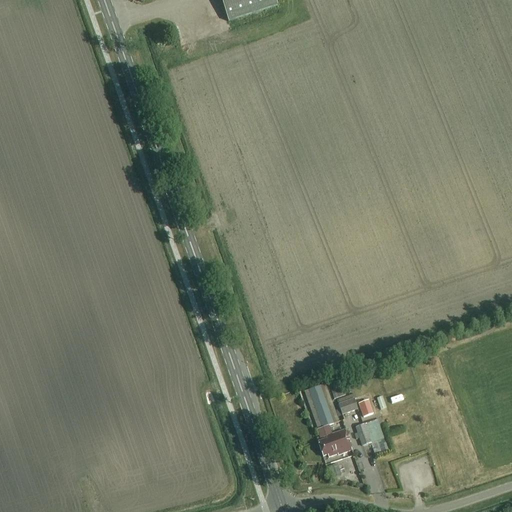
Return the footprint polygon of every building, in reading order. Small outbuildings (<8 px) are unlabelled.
[(221,0),(229,23),(278,7),(275,0),(221,0)] [(329,381),(333,391),(331,392),(334,400),(346,396),(343,388),(344,387),(340,377),(329,381)] [(318,430),(322,442),(317,444),(323,459),(327,457),(328,459),(338,456),(338,457),(352,452),(345,432),(333,436),(329,426),(339,422),(326,385),(304,393),(318,430)] [(383,397),(377,399),(381,411),(386,409),(383,397)] [(354,400),(338,405),(342,417),(358,411),(354,400)] [(370,405),(360,409),(363,419),(373,415),(370,405)] [(376,422),(355,429),(362,448),(383,441),(376,422)] [(329,468),(333,479),(341,476),(337,465),(329,468)] [(427,492),(434,491),(432,480),(426,481),(427,492)]
